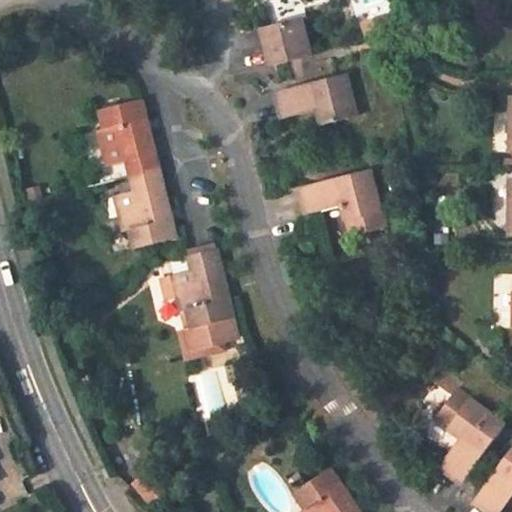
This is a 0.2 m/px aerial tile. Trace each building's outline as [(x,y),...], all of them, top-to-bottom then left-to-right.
[(264,29),(274,65),(312,55),(312,50),(304,18),(264,29)] [(359,117),(350,75),(338,78),(277,94),(284,118),(320,110),(324,126),(359,117)] [(160,165),(142,96),(102,107),(105,126),(99,127),(108,163),(129,157),(132,173),(160,165)] [(178,236),(167,195),(160,165),(132,173),(136,186),(115,191),(124,228),(131,227),(136,245),(178,236)] [(370,168),(299,186),(306,214),(343,205),(351,237),(387,228),(370,168)] [(233,315),(216,246),(191,252),(188,253),(191,266),(172,271),(161,274),(166,295),(177,292),(181,308),(188,306),(192,325),(186,326),(192,346),(220,339),(237,335),(232,315),(233,315)] [(192,346),(186,326),(179,329),(186,356),(223,347),(220,339),(192,346)] [(434,418),(461,437),(438,466),(461,484),(506,426),(456,389),(434,418)] [(511,444),(473,501),(488,511),(496,511),(511,490),(511,444)] [(362,511),(330,467),(295,491),(307,506),(301,510),(301,511),(362,511)]
